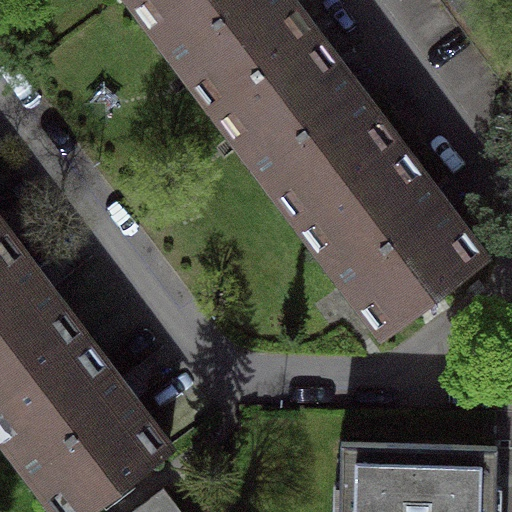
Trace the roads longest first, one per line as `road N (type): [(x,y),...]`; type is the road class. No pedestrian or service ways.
road 1 (residential): [(0,79),(214,363),(254,379),(396,383)]
road 2 (residential): [(511,214),(350,0)]
road 3 (residential): [(396,383),(511,289)]
